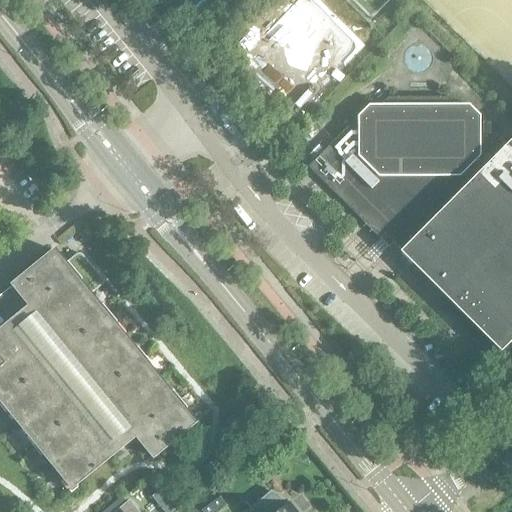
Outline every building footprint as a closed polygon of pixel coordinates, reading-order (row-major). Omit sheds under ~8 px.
[(455,106),(448,98),(388,97),(380,106),(368,105),(357,116),(357,122),(351,122),(307,166),(379,238),(384,233),(401,251),(399,253),(412,265),(413,263),(470,320),(473,316),(486,329),(483,333),(500,350),(498,351),(500,353),(500,352),(504,356),(511,347),(511,143),(499,156),(487,145),(479,145),(479,117),(467,106),(455,106)] [(0,393),(12,408),(7,412),(28,438),(33,434),(46,451),(42,454),(63,481),(68,477),(75,486),(134,437),(152,459),(194,424),(183,410),(179,414),(165,398),(170,394),(148,368),(144,371),(130,355),(135,351),(113,325),(109,328),(95,312),(100,308),(78,282),(74,286),(60,269),(65,265),(53,251),(11,287),(28,308),(0,331),(0,393)] [(511,347),(504,356),(502,359),(511,377),(511,347)] [(229,511),(213,491),(196,503),(202,511),(229,511)] [(293,511),(286,504),(285,505),(277,495),(271,493),(252,510),(252,511),(293,511)] [(137,511),(129,501),(115,511),(137,511)]
